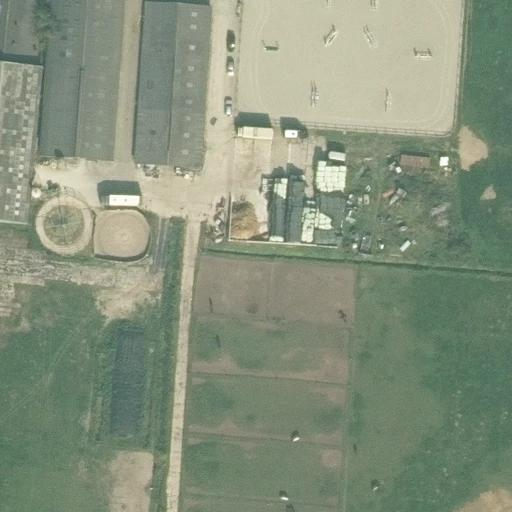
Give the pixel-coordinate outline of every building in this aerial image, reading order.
[(0,0),(0,59),(35,63),(41,4),(51,5),(39,158),(113,164),(125,0),(0,0)] [(212,8),(145,3),(135,167),(200,171),(212,8)] [(0,223),(28,227),(43,70),(0,64),(0,223)] [(274,140),(274,129),(240,128),(239,139),(274,140)] [(403,153),(403,163),(433,164),(433,154),(403,153)] [(103,208),(132,207),(131,197),(103,197),(103,208)]
